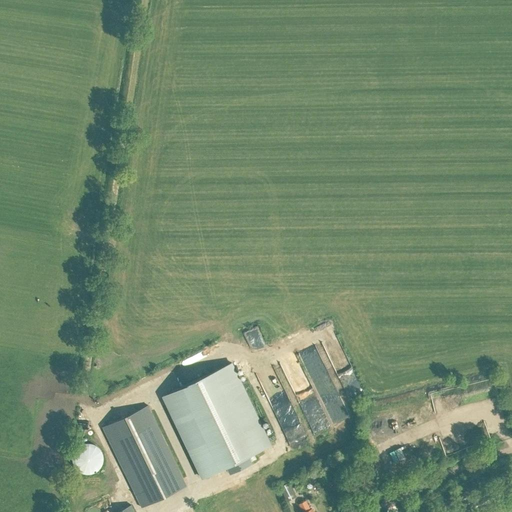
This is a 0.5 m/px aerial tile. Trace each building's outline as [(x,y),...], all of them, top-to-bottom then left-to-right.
[(247,331),(252,342),(265,335),(259,325),(247,331)] [(354,363),(341,340),(329,346),(325,340),(318,344),(323,354),(328,351),(334,362),(333,362),(338,372),(354,363)] [(161,396),(200,478),(272,444),(233,362),(161,396)] [(140,506),(185,485),(147,405),(102,426),(140,506)] [(96,445),(92,443),(87,442),(82,443),(78,445),(74,449),(72,453),(71,458),(72,463),(74,467),(78,470),(82,473),(87,473),(92,473),(96,471),(100,467),(102,463),(103,458),(102,453),(100,449),(96,445)] [(314,471),(308,473),(312,485),(318,483),(314,471)] [(305,472),(296,476),(299,484),(309,480),(305,472)] [(279,487),(287,502),(296,497),(289,482),(279,487)] [(304,511),(313,511),(312,509),(310,509),(306,500),(299,503),(304,511)]
